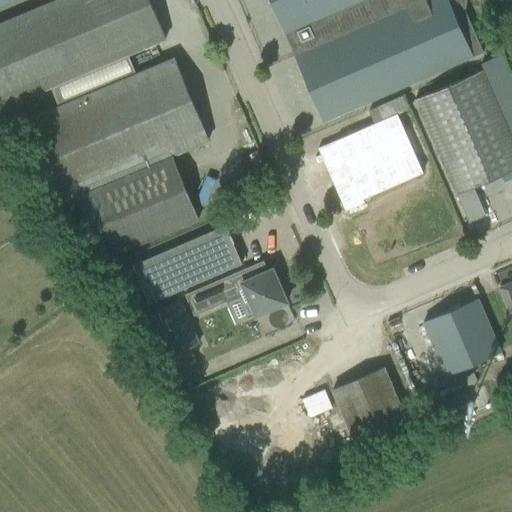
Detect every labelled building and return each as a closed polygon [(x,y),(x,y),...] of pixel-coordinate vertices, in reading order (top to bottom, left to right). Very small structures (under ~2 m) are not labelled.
[(0,109),(53,87),(60,105),(135,73),(128,55),(165,39),(148,0),(54,0),(0,23),(0,109)] [(465,9),(466,0),(271,0),(286,34),(296,29),(305,51),(295,55),(323,121),(342,113),(483,53),(464,9),(465,9)] [(77,196),(171,156),(208,140),(173,57),(135,73),(60,105),(24,120),(58,204),(77,196)] [(439,155),(456,194),(473,187),(511,169),(511,137),(507,125),(483,70),(416,100),(439,155)] [(326,167),(345,210),(364,202),(362,199),(423,172),(396,113),(335,140),(343,159),(326,167)] [(77,196),(104,260),(198,220),(171,156),(77,196)] [(473,187),(456,194),(469,223),(485,215),(473,187)] [(225,225),(133,265),(149,304),(242,263),(225,225)] [(258,263),(185,295),(194,316),(226,302),(225,301),(240,294),(244,304),(249,301),(255,314),(246,318),(247,319),(287,302),(283,293),(285,287),(281,280),(276,278),(272,269),(262,273),(258,263)] [(511,282),(498,288),(511,320),(511,282)] [(423,323),(446,376),(501,352),(478,299),(423,323)] [(198,344),(179,300),(153,311),(172,355),(198,344)] [(409,427),(384,368),(332,390),(357,450),(409,427)] [(495,381),(499,390),(511,384),(511,380),(509,375),(495,381)] [(444,403),(452,422),(463,417),(455,399),(444,403)]
